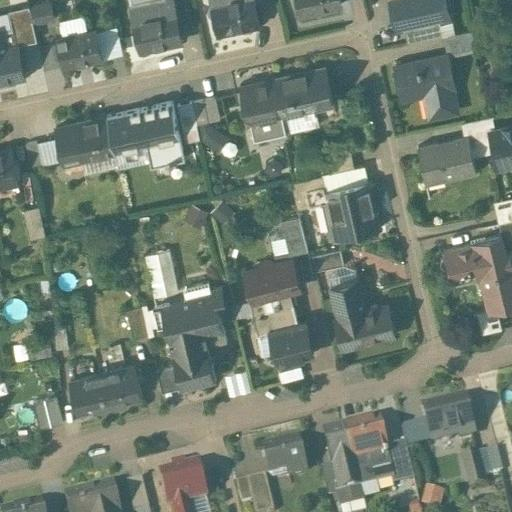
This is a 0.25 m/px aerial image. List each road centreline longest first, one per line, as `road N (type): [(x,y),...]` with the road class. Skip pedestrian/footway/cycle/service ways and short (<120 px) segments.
road 1 (residential): [(0,112),(339,37),(363,42),(439,363)]
road 2 (residential): [(439,363),(0,473)]
